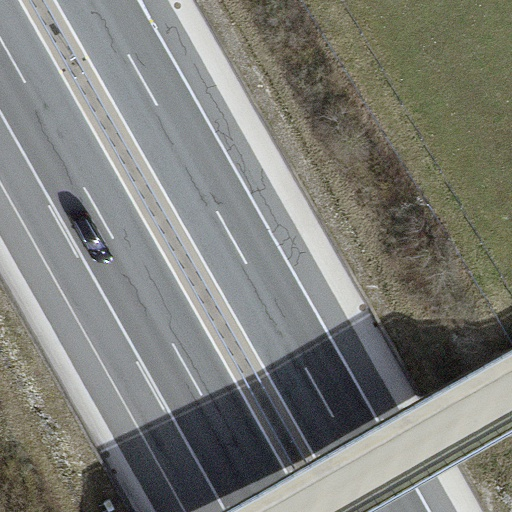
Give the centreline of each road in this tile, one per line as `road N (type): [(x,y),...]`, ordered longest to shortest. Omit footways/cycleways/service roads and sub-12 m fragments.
road 1 (motorway): [(387,511),(95,0)]
road 2 (motorway): [(0,39),(265,511)]
road 3 (unclassified): [(511,392),(296,511)]
